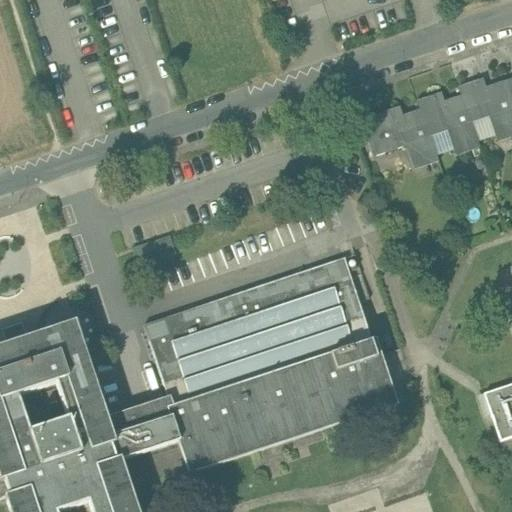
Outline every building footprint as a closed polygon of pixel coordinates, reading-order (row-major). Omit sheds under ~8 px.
[(461,97),(444,103),(441,94),(416,102),(419,111),(402,116),(399,108),(355,123),(360,138),(366,136),(373,158),(410,146),(416,162),(434,156),(437,164),(438,163),(429,138),(451,130),(457,149),(476,142),(478,150),(480,149),(471,124),(493,116),(499,135),(511,130),(511,79),(485,89),(483,80),(458,88),(461,97)] [(131,247),(136,266),(175,254),(170,235),(131,247)] [(344,259),(143,326),(168,399),(106,419),(75,324),(0,348),(0,500),(4,499),(8,511),(137,511),(128,484),(189,464),(190,466),(390,399),(344,259)] [(511,306),(511,308),(511,386),(484,396),(500,443),(511,438),(511,306)] [(407,384),(399,361),(385,365),(395,395),(402,393),(407,384)]
